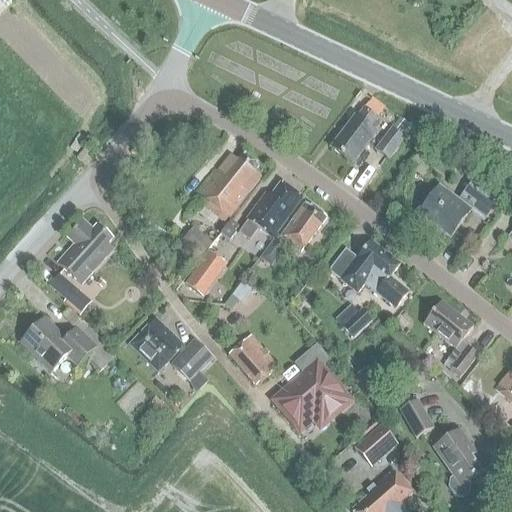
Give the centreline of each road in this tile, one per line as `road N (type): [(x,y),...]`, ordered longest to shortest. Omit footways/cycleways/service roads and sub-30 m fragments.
road 1 (residential): [(511,331),(267,149),(162,87)]
road 2 (residential): [(318,471),(165,294),(89,184)]
road 3 (secondary): [(511,139),(210,0)]
road 4 (tertiary): [(0,284),(89,184)]
road 5 (tertiary): [(89,184),(162,87)]
